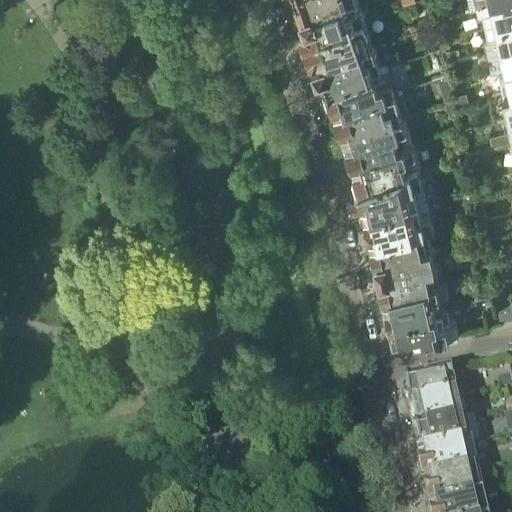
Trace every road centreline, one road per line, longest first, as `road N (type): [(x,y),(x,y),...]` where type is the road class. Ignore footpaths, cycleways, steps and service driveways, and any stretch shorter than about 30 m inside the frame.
road 1 (residential): [(371,366),(327,182),(265,0)]
road 2 (residential): [(404,511),(371,366)]
road 3 (residential): [(371,366),(511,339)]
